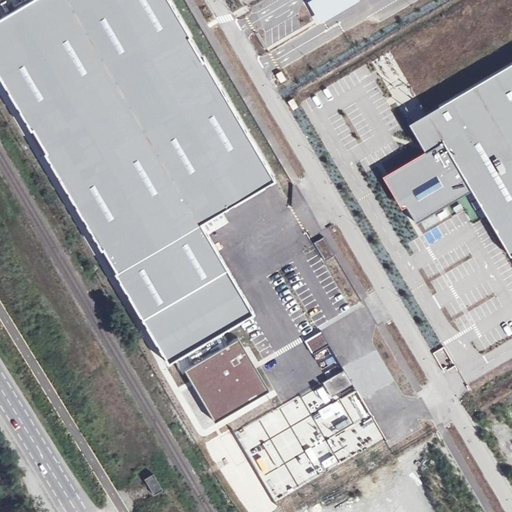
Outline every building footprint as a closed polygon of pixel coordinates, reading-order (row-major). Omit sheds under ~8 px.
[(274,178),(169,0),(0,0),(0,63),(167,361),(234,320),(251,314),(199,217),(274,178)] [(452,138),(396,171),(426,219),(481,186),(511,236),(511,61),(434,110),(452,138)] [(280,72),(276,75),(281,83),(286,79),(280,72)] [(293,99),(288,103),(293,110),(298,107),(293,99)] [(268,388),(237,339),(185,369),(214,420),(268,388)] [(435,352),(444,369),(453,364),(444,347),(435,352)] [(155,473),(145,478),(153,492),(163,486),(155,473)]
